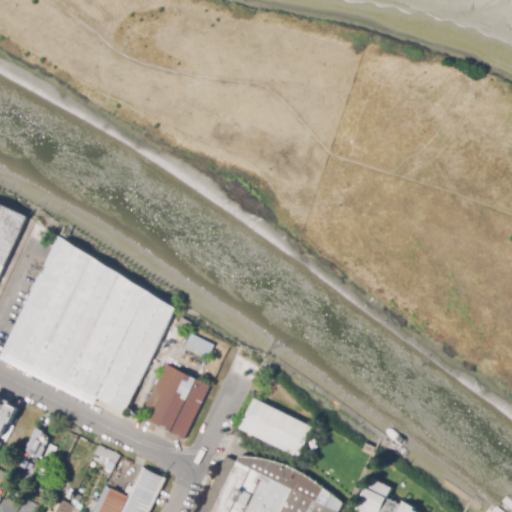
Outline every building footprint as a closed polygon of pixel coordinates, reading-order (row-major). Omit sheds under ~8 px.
[(0,204),(29,218),(0,277),(0,204)] [(61,246),(122,275),(69,385),(8,356),(61,246)] [(133,286),(168,303),(118,407),(83,390),(133,286)] [(189,330),(179,325),(182,318),(193,324),(189,330)] [(183,343),(176,340),(181,330),(187,333),(183,343)] [(189,344),(195,332),(218,344),(212,356),(189,344)] [(176,369),(216,388),(190,441),(150,422),(176,369)] [(21,403),(14,419),(10,417),(8,421),(3,432),(0,430),(0,393),(18,401),(21,403)] [(243,430),(259,398),(314,425),(299,456),(243,430)] [(41,460),(26,454),(33,438),(33,437),(37,428),(45,432),(45,434),(50,439),(46,448),(46,449),(41,460)] [(313,450),(310,442),(317,440),(319,448),(313,450)] [(57,446),(53,456),(46,454),(50,443),(57,446)] [(91,453),(104,459),(100,469),(106,472),(115,454),(95,444),(91,453)] [(200,511),(228,455),(243,462),(245,456),(264,458),(298,469),(326,486),(346,503),(341,511),(340,511),(200,511)] [(145,511),(163,475),(140,464),(125,494),(102,482),(87,511),(145,511)] [(399,489),(387,511),(368,511),(358,507),(373,476),(399,489)] [(0,511),(0,494),(16,502),(11,511),(0,511)] [(11,511),(16,502),(20,494),(40,503),(35,511),(11,511)] [(57,496),(72,504),(67,511),(57,511),(51,509),(57,496)]
